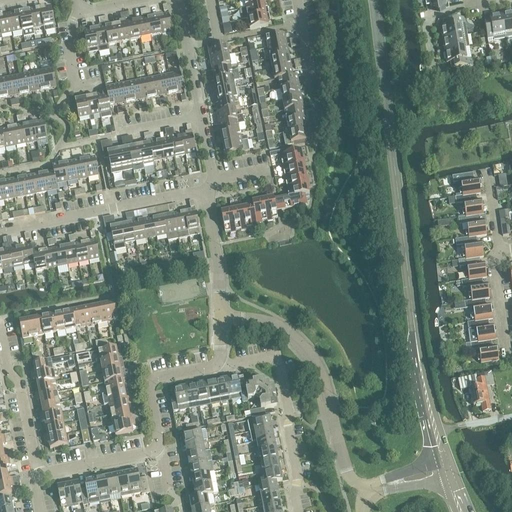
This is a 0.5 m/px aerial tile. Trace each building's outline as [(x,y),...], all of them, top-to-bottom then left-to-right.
[(243,0),(246,9),(264,5),(263,0),(243,0)] [(248,19),(269,15),(268,11),(265,12),(264,5),(246,9),(240,10),(242,21),(248,19)] [(55,25),(51,6),(40,9),(44,27),(43,27),(45,33),(56,30),(55,25)] [(33,29),(43,27),(44,27),(40,9),(30,11),(33,29)] [(30,11),(19,13),(24,38),(34,35),(33,30),(33,29),(30,11)] [(23,38),(24,38),(19,13),(8,15),(12,34),(22,32),(23,38)] [(511,13),(502,15),(506,40),(511,38),(511,13)] [(120,24),(116,25),(119,44),(130,42),(126,23),(125,20),(124,14),(120,14),(121,20),(119,21),(120,24)] [(8,15),(0,16),(0,28),(1,36),(12,34),(8,15)] [(169,15),(158,17),(162,35),(172,33),(169,15)] [(267,20),(270,19),(269,15),(248,19),(250,30),(268,27),(267,20)] [(494,42),(505,40),(506,40),(502,15),(489,17),(490,21),(484,22),(488,43),(494,42)] [(158,17),(147,19),(151,38),(162,35),(158,17)] [(100,28),(94,29),(99,53),(109,51),(108,46),(109,46),(105,27),(104,24),(103,18),(99,19),(100,25),(99,25),(100,28)] [(444,27),(440,28),(443,40),(462,37),(467,36),(464,18),(443,21),(444,27)] [(147,19),(137,21),(140,40),(151,38),(147,19)] [(137,21),(126,23),(130,42),(140,40),(137,21)] [(108,23),(104,24),(105,27),(109,46),(119,44),(116,25),(109,26),(108,23)] [(483,33),(482,26),(472,27),(474,35),(483,33)] [(94,29),(83,32),(87,50),(88,54),(98,52),(99,53),(94,29)] [(284,34),(266,38),(268,49),(287,45),(284,34)] [(443,40),(445,52),(464,48),(469,47),(467,36),(462,37),(443,40)] [(227,45),(208,49),(210,60),(229,56),(227,45)] [(268,49),(270,59),(289,55),(287,45),(268,49)] [(471,59),(466,60),(464,48),(445,52),(447,64),(450,64),(451,70),(472,66),(471,59)] [(229,56),(210,60),(212,70),(231,67),(237,66),(235,55),(229,56)] [(272,70),(291,66),(289,55),(270,59),(272,70)] [(274,81),(278,80),(293,76),(291,66),(272,70),(274,81)] [(231,67),(212,70),(214,81),(239,76),(238,71),(232,72),(231,67)] [(52,70),(42,72),(46,90),(56,88),(53,69),(52,70)] [(42,72),(31,74),(35,92),(46,90),(42,72)] [(180,73),(169,75),(173,94),(184,92),(180,73)] [(31,74),(21,76),(24,94),(35,92),(31,74)] [(163,96),(173,94),(169,75),(159,77),(163,96)] [(21,76),(10,78),(14,97),(24,94),(21,76)] [(239,76),(214,81),(216,92),(235,88),(234,82),(240,80),(239,76)] [(297,76),(293,76),(278,80),(280,90),(299,86),(297,76)] [(163,96),(159,77),(148,80),(152,98),(163,96)] [(10,78),(0,79),(0,82),(3,99),(14,97),(10,78)] [(148,80),(138,82),(141,100),(152,98),(148,80)] [(141,100),(138,82),(127,84),(131,102),(141,100)] [(127,84),(116,86),(120,105),(131,102),(127,84)] [(107,94),(110,107),(120,105),(116,86),(106,88),(107,94)] [(280,90),(282,101),(301,97),(299,86),(280,90)] [(235,88),(216,92),(218,102),(237,99),(235,88)] [(266,104),(264,93),(258,95),(260,105),(266,104)] [(110,107),(107,94),(96,96),(100,115),(101,120),(111,117),(110,113),(111,112),(110,107)] [(255,95),(249,96),(251,107),(257,106),(255,95)] [(96,96),(86,98),(90,117),(89,117),(90,122),(94,121),(93,116),(100,115),(96,96)] [(301,97),(282,101),(285,111),(303,108),(301,97)] [(79,119),(89,117),(90,117),(86,98),(75,100),(79,119)] [(237,99),(218,102),(220,113),(221,113),(235,110),(239,109),(242,109),(240,98),(237,99)] [(268,115),(267,111),(266,104),(260,105),(262,116),(268,115)] [(251,107),(253,117),(259,116),(257,106),(251,107)] [(285,111),(287,122),(305,118),(303,108),(285,111)] [(220,113),(217,113),(219,124),(243,119),(242,115),(237,117),(235,110),(221,113),(220,113)] [(259,116),(253,117),(255,128),(261,127),(259,116)] [(287,122),(288,129),(283,130),(283,134),(307,129),(305,118),(287,122)] [(243,119),(219,124),(221,135),(239,131),(238,125),(244,124),(243,119)] [(44,122),(33,124),(37,142),(48,140),(44,122)] [(26,144),(37,142),(33,124),(23,126),(26,144)] [(186,136),(182,137),(185,156),(196,154),(193,135),(192,131),(191,125),(186,126),(188,132),(185,133),(186,136)] [(264,126),(265,133),(266,137),(272,136),(272,132),(271,125),(264,126)] [(12,128),(16,147),(26,144),(23,126),(12,128)] [(255,128),(257,139),(263,137),(261,127),(255,128)] [(5,149),(16,147),(12,128),(1,130),(5,149)] [(310,140),(307,129),(283,134),(286,147),(294,145),(294,143),(310,140)] [(239,131),(221,135),(223,145),(247,141),(247,137),(241,138),(239,131)] [(152,133),(148,134),(149,140),(150,144),(154,162),(164,160),(160,141),(155,143),(154,138),(153,139),(152,133)] [(145,145),(139,146),(143,164),(144,168),(155,166),(154,162),(150,144),(149,140),(148,134),(144,135),(145,140),(144,141),(145,145)] [(275,149),(272,136),(266,137),(269,150),(275,149)] [(131,137),(127,138),(132,166),(143,164),(139,146),(134,147),(132,137),(131,137)] [(182,137),(171,139),(175,158),(185,156),(182,137)] [(124,149),(118,150),(122,168),(123,172),(133,170),(132,166),(127,138),(122,139),(124,149)] [(171,139),(160,141),(164,160),(175,158),(171,139)] [(111,141),(101,143),(101,145),(104,160),(109,159),(111,171),(112,174),(123,172),(122,168),(118,150),(113,151),(111,141)] [(247,141),(223,145),(225,156),(244,153),(250,151),(247,141)] [(298,152),(295,153),(291,154),(284,155),(279,156),(280,162),(282,162),(282,166),(304,162),(303,157),(302,157),(301,151),(298,152)] [(99,176),(95,158),(84,160),(88,178),(99,176)] [(84,160),(74,162),(77,181),(88,178),(84,160)] [(67,183),(77,181),(74,162),(63,164),(67,183)] [(305,167),(304,162),(282,166),(281,166),(283,172),(284,172),(285,177),(305,172),(304,168),(305,167)] [(56,185),(67,183),(63,164),(52,166),(53,172),(54,172),(56,185)] [(54,172),(53,172),(43,174),(47,193),(58,191),(56,185),(54,172)] [(308,178),(306,178),(305,172),(285,177),(284,177),(285,183),(286,183),(287,187),(309,183),(308,178)] [(508,185),(506,173),(499,174),(501,186),(508,185)] [(47,193),(43,174),(32,176),(36,195),(47,193)] [(455,198),(480,194),(478,180),(474,180),(473,174),(452,177),(453,184),(461,183),(463,197),(455,198)] [(32,176),(22,178),(26,197),(36,195),(32,176)] [(26,197),(22,178),(11,180),(15,199),(26,197)] [(11,180),(1,183),(4,201),(15,199),(11,180)] [(288,193),(289,198),(305,195),(309,194),(308,189),(310,188),(309,183),(287,187),(286,187),(287,194),(288,193)] [(458,219),(483,215),(481,200),(477,201),(476,195),(481,194),(480,194),(455,198),(456,205),(464,204),(466,217),(458,218),(458,219)] [(307,205),(305,195),(289,198),(279,200),(281,211),(307,205)] [(268,199),(268,198),(262,199),(267,221),(267,222),(273,221),(273,220),(278,219),(274,198),(268,199)] [(262,222),(267,221),(262,199),(257,200),(258,201),(252,202),(252,205),(247,206),(248,207),(243,208),(247,229),(251,228),(251,229),(257,228),(257,224),(262,223),(262,222)] [(237,209),(237,208),(232,209),(236,231),(241,230),(241,231),(247,230),(247,229),(243,208),(237,209)] [(236,232),(236,231),(232,209),(226,210),(227,211),(221,213),(225,233),(230,232),(230,233),(236,232)] [(200,235),(195,211),(184,213),(189,237),(200,235)] [(179,240),(189,237),(184,213),(174,215),(179,240)] [(174,215),(163,217),(168,242),(179,240),(174,215)] [(484,215),(483,215),(458,219),(459,225),(467,224),(469,238),(486,236),(484,221),(480,222),(479,216),(484,215)] [(125,249),(125,244),(121,225),(115,226),(113,217),(103,219),(106,235),(111,234),(115,251),(125,249)] [(168,242),(163,217),(153,219),(156,238),(167,236),(168,242)] [(153,219),(142,221),(146,240),(156,238),(153,219)] [(146,240),(142,221),(131,223),(135,242),(146,240)] [(131,223),(121,225),(125,244),(135,242),(131,223)] [(510,235),(508,223),(501,224),(503,236),(510,235)] [(458,261),(484,257),(481,243),(477,243),(476,238),(487,236),(486,236),(469,238),(455,240),(456,245),(456,247),(464,246),(466,260),(458,261)] [(5,251),(0,251),(0,257),(3,271),(13,269),(10,250),(8,244),(7,238),(3,239),(5,251)] [(96,241),(85,243),(89,262),(100,260),(96,241)] [(12,243),(8,244),(10,250),(13,269),(24,267),(20,248),(14,249),(13,243),(12,243)] [(85,243),(75,245),(78,264),(89,262),(85,243)] [(75,245),(64,247),(68,266),(78,264),(75,245)] [(31,246),(20,248),(24,267),(34,264),(32,254),(32,250),(31,246)] [(64,247),(53,249),(57,268),(68,266),(64,247)] [(36,249),(32,250),(32,254),(34,264),(36,272),(46,270),(43,252),(37,253),(37,249),(36,249)] [(53,249),(43,252),(46,270),(57,268),(53,249)] [(484,258),(484,257),(458,261),(459,268),(467,267),(469,280),(461,282),(487,278),(484,264),(480,264),(479,258),(484,258)] [(487,278),(461,282),(462,289),(470,288),(472,301),(464,302),(464,303),(490,299),(487,284),(483,285),(482,279),(487,278)] [(467,323),(493,320),(490,305),(486,306),(485,300),(490,299),(464,303),(465,309),(473,308),(475,322),(467,323)] [(107,301),(103,302),(108,323),(118,321),(115,303),(108,305),(107,301)] [(97,325),(108,323),(103,302),(100,302),(101,306),(94,307),(97,325)] [(86,327),(97,325),(94,307),(87,309),(86,305),(82,306),(86,327)] [(79,310),(72,312),(76,329),(86,327),(82,306),(79,307),(79,310)] [(65,313),(65,309),(61,310),(65,331),(76,329),(72,312),(65,313)] [(61,310),(50,312),(55,333),(65,331),(61,310)] [(44,336),(55,333),(50,312),(40,314),(44,336)] [(37,319),(30,320),(34,338),(44,336),(40,314),(36,315),(37,319)] [(23,340),(34,338),(30,320),(23,321),(22,318),(18,318),(23,340)] [(471,344),(470,344),(496,340),(493,326),(489,326),(488,321),(493,320),(467,323),(468,330),(469,330),(471,344)] [(470,344),(465,345),(466,351),(471,350),(471,351),(479,350),(481,364),(499,362),(496,347),(492,347),(491,341),(496,341),(496,340),(470,344)] [(116,348),(98,352),(101,362),(122,358),(120,347),(116,348)] [(84,354),(83,355),(76,356),(77,363),(86,361),(84,354)] [(35,372),(31,373),(32,376),(53,372),(52,367),(68,363),(69,369),(75,368),(73,356),(51,361),(33,364),(35,372)] [(122,358),(101,362),(103,373),(124,369),(122,358)] [(124,369),(103,373),(105,384),(126,379),(125,376),(124,369)] [(53,372),(32,376),(32,380),(36,379),(38,386),(55,382),(53,372)] [(481,405),(483,413),(491,411),(486,388),(494,386),(491,372),(476,375),(476,376),(458,380),(460,391),(470,389),(474,407),(481,405)] [(87,376),(80,377),(82,388),(89,387),(87,376)] [(232,379),(227,380),(231,400),(234,400),(241,398),(242,403),(248,402),(248,401),(244,384),(244,380),(243,377),(238,378),(237,376),(231,377),(232,379)] [(126,379),(105,384),(107,394),(124,391),(123,384),(127,383),(126,379)] [(218,382),(217,382),(221,402),(228,401),(231,400),(227,380),(221,381),(219,380),(218,382)] [(244,384),(248,401),(254,399),(255,397),(262,401),(260,403),(261,409),(264,409),(274,407),(277,406),(274,387),(268,388),(267,387),(265,385),(264,380),(244,384)] [(212,383),(206,384),(210,404),(211,404),(221,402),(217,382),(215,382),(213,381),(212,383)] [(39,393),(35,394),(36,397),(57,393),(55,382),(38,386),(39,393)] [(197,386),(195,386),(200,407),(210,404),(206,384),(199,385),(198,384),(197,386)] [(191,387),(185,388),(189,409),(193,408),(200,407),(195,386),(194,386),(192,385),(191,387)] [(176,400),(171,401),(173,414),(174,416),(179,415),(178,411),(189,409),(185,388),(178,389),(177,388),(176,390),(174,390),(176,400)] [(107,394),(101,395),(104,406),(109,405),(130,401),(130,397),(126,398),(124,391),(107,394)] [(57,393),(36,397),(37,401),(40,400),(42,407),(59,404),(57,393)] [(130,401),(109,405),(111,415),(129,412),(127,405),(131,404),(130,401)] [(43,414),(39,415),(40,418),(61,414),(59,404),(42,407),(43,414)] [(83,410),(77,412),(79,422),(86,420),(83,410)] [(129,412),(111,415),(113,426),(134,422),(134,418),(130,419),(129,412)] [(61,414),(40,418),(41,422),(45,421),(46,428),(64,425),(61,414)] [(270,417),(252,421),(255,431),(272,428),(271,422),(272,420),(270,419),(270,417)] [(88,431),(86,420),(79,422),(81,432),(88,431)] [(134,422),(113,426),(115,437),(133,433),(131,426),(135,425),(134,422)] [(47,435),(44,436),(44,440),(66,435),(64,425),(46,428),(47,435)] [(252,436),(250,436),(252,443),(257,442),(274,439),(274,437),(275,436),(273,435),(272,428),(255,431),(251,432),(252,436)] [(91,430),(93,443),(100,441),(97,429),(91,430)] [(184,436),(184,439),(185,439),(186,445),(206,441),(206,438),(207,438),(206,430),(201,431),(184,434),(184,436)] [(90,443),(88,431),(81,432),(84,445),(90,443)] [(66,435),(44,440),(45,443),(49,442),(50,450),(68,446),(66,435)] [(0,440),(0,452),(3,451),(2,445),(12,443),(11,439),(0,440)] [(274,439),(257,442),(259,453),(276,449),(275,443),(276,441),(274,440),(274,439)] [(206,441),(186,445),(187,451),(187,454),(188,454),(188,456),(205,452),(204,445),(207,444),(206,441)] [(259,453),(256,453),(256,457),(260,456),(261,463),(278,460),(278,459),(279,457),(277,456),(276,449),(259,453)] [(3,451),(0,452),(0,462),(15,460),(14,456),(4,458),(3,451)] [(188,457),(188,460),(189,460),(190,466),(212,462),(210,451),(205,452),(188,456),(188,457)] [(0,462),(0,474),(7,473),(6,466),(16,464),(15,460),(0,462)] [(262,471),(259,471),(260,474),(280,470),(279,464),(280,462),(278,461),(278,460),(261,463),(262,471)] [(191,470),(189,473),(190,477),(209,474),(214,473),(213,465),(212,462),(190,466),(191,470)] [(133,470),(133,472),(127,474),(131,496),(142,494),(142,495),(150,493),(149,487),(147,477),(139,479),(137,469),(133,470)] [(280,470),(260,474),(260,478),(264,477),(264,480),(265,484),(265,485),(276,483),(282,482),(282,481),(282,480),(283,478),(282,477),(280,470)] [(131,496),(127,474),(120,475),(120,472),(116,473),(120,494),(119,494),(120,498),(131,496)] [(0,485),(19,481),(19,477),(9,479),(7,473),(0,474),(0,485)] [(109,496),(119,494),(120,494),(116,473),(111,474),(112,477),(106,478),(109,496)] [(209,474),(190,477),(191,482),(193,483),(194,487),(216,483),(214,473),(209,474)] [(99,479),(99,476),(94,477),(100,503),(110,501),(109,496),(106,478),(99,479)] [(89,505),(100,503),(94,477),(90,478),(91,481),(84,482),(86,489),(89,505)] [(20,486),(19,481),(0,485),(0,496),(12,494),(10,488),(20,486)] [(73,483),(68,484),(72,507),(78,506),(78,505),(83,504),(80,491),(79,483),(73,484),(73,483)] [(216,483),(194,487),(195,494),(195,497),(196,497),(196,498),(207,496),(212,495),(218,494),(216,483)] [(260,493),(257,494),(258,497),(278,493),(277,487),(278,485),(276,484),(276,483),(265,485),(265,484),(259,486),(260,493)] [(66,508),(72,507),(68,484),(62,485),(63,486),(57,487),(61,508),(66,507),(66,508)] [(89,505),(86,489),(80,491),(83,504),(83,507),(89,505)] [(278,493),(258,497),(258,500),(258,501),(258,502),(258,506),(259,507),(260,508),(263,507),(280,503),(280,502),(281,501),(279,499),(278,493)] [(190,501),(189,501),(190,504),(191,504),(192,510),(212,506),(212,503),(208,503),(207,496),(196,498),(190,499),(190,501)] [(0,511),(16,510),(15,505),(12,506),(11,499),(0,501),(0,511)] [(280,503),(263,507),(263,511),(281,511),(281,508),(282,506),(280,505),(280,503)]
